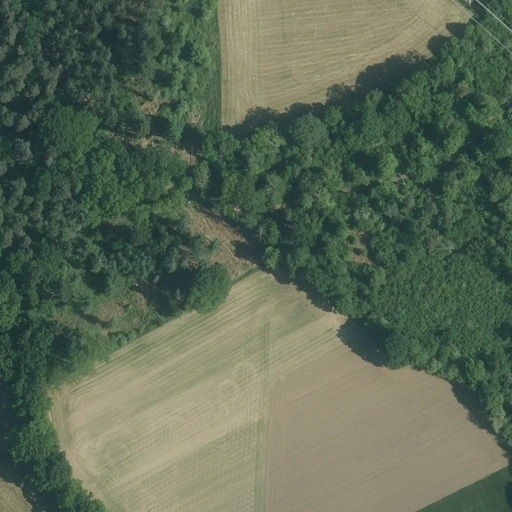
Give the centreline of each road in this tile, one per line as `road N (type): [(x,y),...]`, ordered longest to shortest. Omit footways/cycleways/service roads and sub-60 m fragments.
road 1 (track): [(71,150),(249,209),(442,164)]
road 2 (track): [(92,511),(52,451),(40,387),(59,183),(71,150)]
road 3 (track): [(32,0),(47,86),(71,150)]
